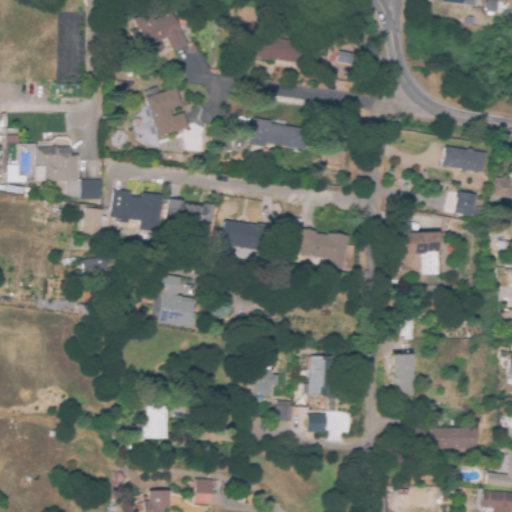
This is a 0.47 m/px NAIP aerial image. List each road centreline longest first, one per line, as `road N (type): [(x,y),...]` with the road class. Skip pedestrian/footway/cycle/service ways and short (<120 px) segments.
road 1 (residential): [(382,103),(365,198),(370,511)]
road 2 (residential): [(447,114),(119,66)]
road 3 (residential): [(365,198),(125,170)]
road 4 (tertiary): [(511,125),(423,102),(400,72),(391,29)]
